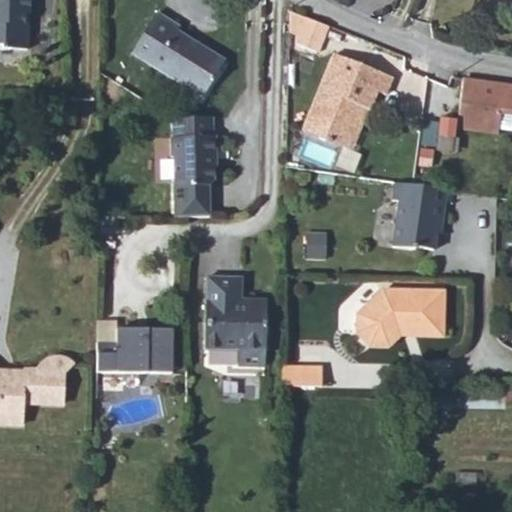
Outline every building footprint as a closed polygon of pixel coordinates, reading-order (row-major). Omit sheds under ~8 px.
[(3,40),(29,40),(28,18),(25,14),(25,6),(28,6),(30,6),(29,0),(0,0),(0,36),(3,37),(3,40)] [(131,48),(195,91),(202,96),(224,61),(195,41),(179,30),(181,26),(156,10),(131,48)] [(336,53),(303,130),(342,147),(359,106),(369,110),(372,111),(379,92),(388,95),(395,78),(336,53)] [(511,91),(511,80),(464,75),(456,120),(495,129),(500,105),(510,107),(511,91)] [(351,151),(369,110),(359,106),(342,147),(351,151)] [(213,117),(172,117),(172,137),(170,137),(170,157),(173,157),(173,217),(209,217),(208,184),(214,180),(214,166),(211,164),(211,156),(216,156),(216,136),(213,136),(213,117)] [(424,118),(419,163),(434,165),(439,119),(424,118)] [(445,191),(394,183),(392,200),(398,202),(392,247),(414,250),(414,248),(433,250),(437,222),(441,223),(445,191)] [(234,367),(261,368),(264,303),(247,303),(246,306),(239,306),(239,302),(240,279),(205,278),(202,350),(234,351),(234,367)] [(441,334),(443,289),(382,287),(356,311),(355,329),(368,343),(387,344),(399,333),(404,328),(421,329),(421,333),(441,334)] [(116,321),(95,320),(95,342),(114,343),(114,328),(115,328),(116,321)] [(168,374),(169,330),(115,328),(114,328),(114,343),(95,342),(94,372),(168,374)] [(321,361),(279,360),(279,370),(279,381),(320,382),(321,361)] [(66,377),(74,370),(72,367),(70,365),(68,363),(65,362),(59,361),(56,361),(52,362),(49,363),(47,364),(42,369),(41,372),(40,375),(28,374),(27,375),(0,373),(0,423),(25,425),(27,402),(63,406),(66,377)]
